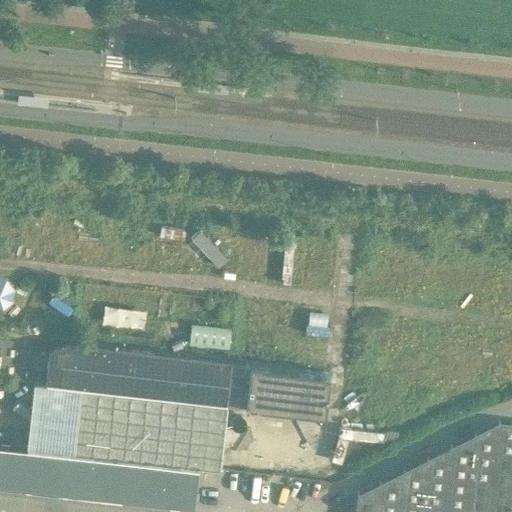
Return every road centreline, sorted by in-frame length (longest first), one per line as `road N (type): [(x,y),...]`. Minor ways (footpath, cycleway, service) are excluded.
road 1 (secondary): [(511,111),(0,51)]
road 2 (secondary): [(0,108),(511,161)]
